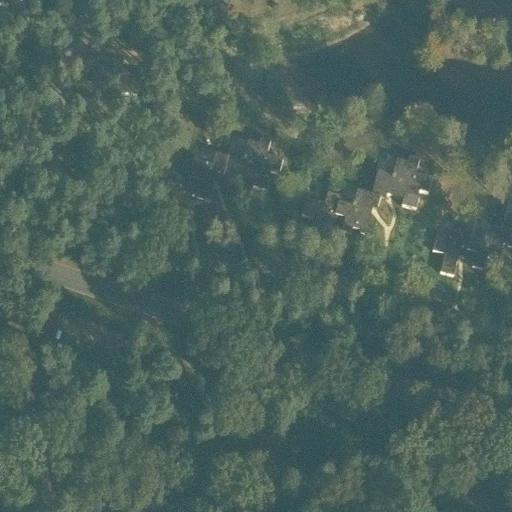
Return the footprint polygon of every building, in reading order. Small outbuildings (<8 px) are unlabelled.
[(0,0),(0,8),(10,12),(5,29),(22,34),(25,23),(44,28),(47,14),(28,9),(29,0),(0,0)] [(97,65),(92,94),(135,101),(140,72),(97,65)] [(167,185),(162,203),(173,206),(170,225),(182,227),(185,208),(203,211),(204,204),(208,205),(212,185),(229,188),(230,182),(235,183),(236,178),(254,182),(255,178),(268,181),(269,176),(278,178),(281,163),(265,160),(269,146),(258,143),(257,147),(245,144),(242,159),(228,156),(227,159),(213,157),(211,168),(191,164),(184,190),(167,185)] [(303,201),(298,218),(312,222),(306,240),(321,244),(327,225),(340,229),(339,234),(348,237),(350,232),(359,234),(358,237),(371,240),(375,227),(367,225),(372,211),(376,213),(380,199),(400,204),(402,197),(414,201),(415,195),(424,198),(429,182),(414,178),(419,163),(408,159),(406,166),(395,163),(391,178),(377,174),(370,197),(355,192),(350,208),(337,204),(339,198),(326,194),(322,207),(303,201)] [(435,238),(432,254),(443,257),(439,275),(455,279),(459,261),(463,262),(465,254),(474,256),(471,270),(482,272),(483,266),(489,267),(488,271),(503,275),(505,263),(498,261),(501,250),(507,251),(507,248),(511,248),(511,221),(502,220),(500,232),(486,229),(483,243),(469,240),(470,234),(457,231),(455,242),(435,238)]
